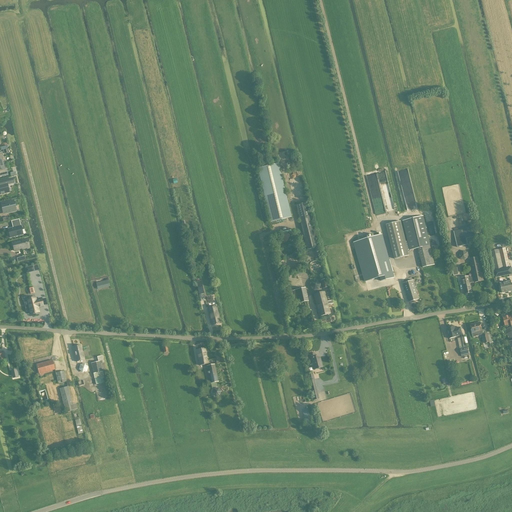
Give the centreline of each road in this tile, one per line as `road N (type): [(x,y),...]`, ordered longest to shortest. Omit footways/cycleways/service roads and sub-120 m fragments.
road 1 (tertiary): [(103,492),(229,472),(408,472),(511,446)]
road 2 (track): [(320,0),(377,228),(410,318)]
road 3 (unclassified): [(267,337),(0,327)]
road 4 (residential): [(511,303),(267,337)]
road 5 (track): [(22,144),(69,332)]
